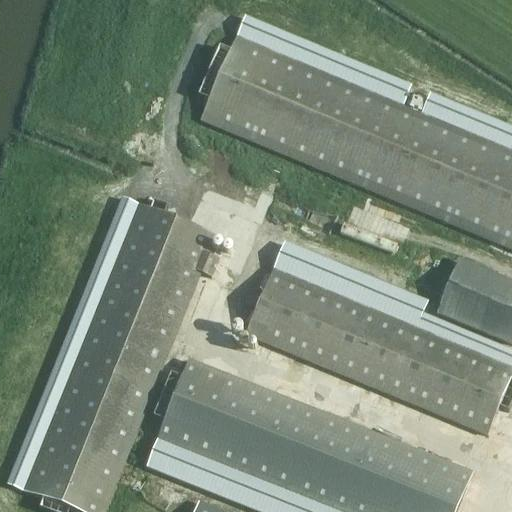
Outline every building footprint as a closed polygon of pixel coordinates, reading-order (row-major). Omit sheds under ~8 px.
[(244,20),(236,38),(404,108),(411,89),(244,20)] [(236,38),(201,123),(511,252),(511,152),(422,115),(404,108),(236,38)] [(511,131),(430,97),(422,115),(511,152),(511,131)] [(125,201),(9,487),(21,492),(137,206),(125,201)] [(137,206),(21,492),(70,511),(105,511),(200,276),(212,281),(221,261),(208,256),(216,237),(137,206)] [(283,246),(273,270),(511,370),(511,355),(423,318),(428,306),(283,246)] [(511,283),(460,262),(436,316),(511,348),(511,283)] [(511,370),(273,270),(245,337),(487,438),(511,378),(511,370)] [(179,386),(156,443),(157,443),(312,504),(330,511),(458,511),(463,500),(471,479),(473,475),(189,362),(179,386)] [(157,443),(147,469),(253,511),(330,511),(312,504),(157,443)]
